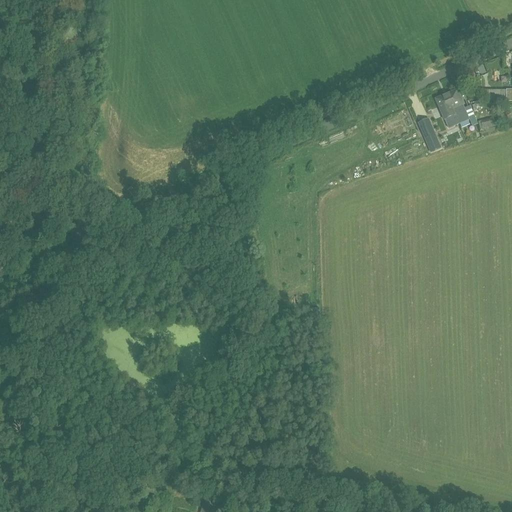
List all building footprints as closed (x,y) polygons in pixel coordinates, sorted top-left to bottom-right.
[(511,90),(487,91),(487,100),(511,99),(511,90)] [(447,95),(459,124),(469,119),(464,108),(457,91),(447,95)] [(448,128),(459,124),(447,95),(436,99),(445,120),(448,128)] [(470,106),(464,108),(469,119),(475,117),(470,106)] [(483,129),(496,126),(494,118),(481,121),(483,129)] [(438,142),(432,129),(423,133),(428,147),(438,142)] [(411,141),(416,150),(422,148),(417,138),(411,141)] [(201,511),(213,511),(217,500),(204,497),(201,511)]
